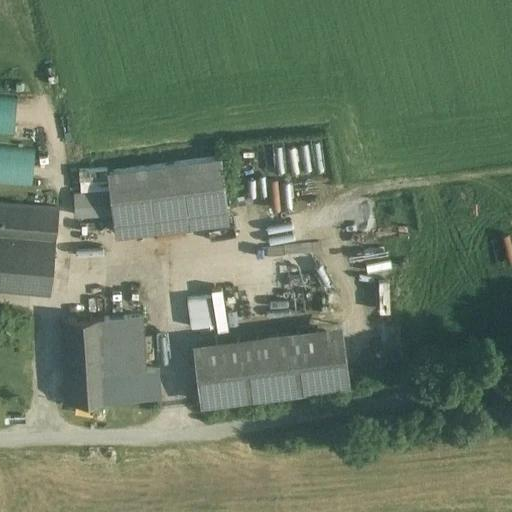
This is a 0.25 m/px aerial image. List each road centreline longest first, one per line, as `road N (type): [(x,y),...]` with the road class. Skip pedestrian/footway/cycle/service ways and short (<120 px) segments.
road 1 (unclassified): [(0,440),(160,441),(511,376)]
road 2 (track): [(301,201),(511,172)]
